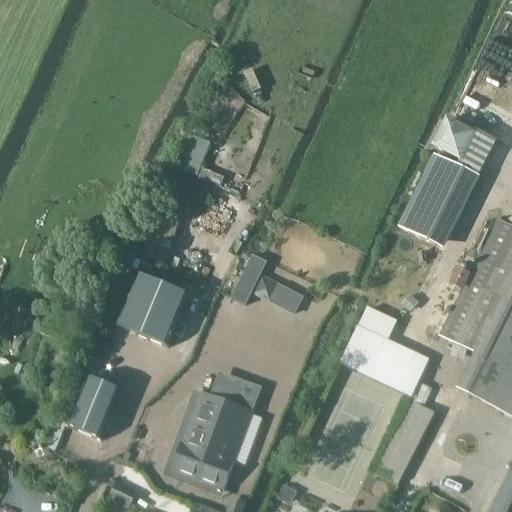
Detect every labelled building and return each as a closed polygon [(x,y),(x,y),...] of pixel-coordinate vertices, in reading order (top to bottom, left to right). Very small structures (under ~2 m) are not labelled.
[(462,165),(477,136),(447,120),(431,149),(462,165)] [(435,247),(470,175),(436,158),(435,158),(400,229),(401,230),(435,247)] [(511,418),(511,228),(500,222),(441,339),(477,358),(460,393),(511,418)] [(251,260),(241,282),(233,298),(246,304),(265,267),(259,264),(251,260)] [(138,276),(116,328),(169,350),(190,298),(138,276)] [(263,279),(255,295),(270,303),(278,287),(263,279)] [(358,330),(341,367),(342,368),(411,400),(410,402),(422,408),(423,408),(431,391),(418,385),(428,362),(387,343),(358,330)] [(101,443),(122,393),(88,380),(68,429),(101,443)] [(224,493),(253,416),(202,397),(173,474),(224,493)] [(412,404),(376,475),(398,486),(434,415),(412,404)] [(55,453),(60,443),(51,440),(46,450),(55,453)] [(129,509),(137,494),(119,485),(111,500),(129,509)]
